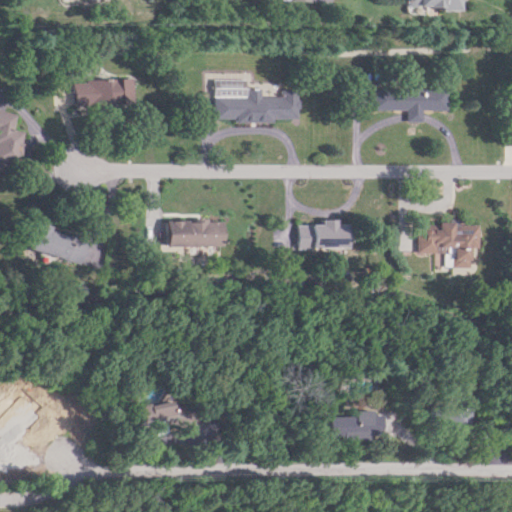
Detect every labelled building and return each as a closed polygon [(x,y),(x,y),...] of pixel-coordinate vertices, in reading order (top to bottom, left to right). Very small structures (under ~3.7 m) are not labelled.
[(453,0),(398,0),(398,8),(454,8),(453,0)] [(134,102),(133,78),(71,80),(72,104),(134,102)] [(368,109),(402,109),(402,121),(418,121),(418,109),(443,109),(443,88),(416,88),(416,78),(402,78),(402,88),(368,88),(368,109)] [(212,118),(232,118),(232,121),(296,121),(296,90),(280,90),(280,96),(259,96),(259,88),(244,88),(244,79),(212,79),(212,118)] [(12,114),(0,110),(0,162),(1,161),(12,163),(19,132),(8,129),(12,114)] [(293,224),(293,248),(344,247),(343,223),(334,224),(334,219),(317,219),(317,224),(293,224)] [(216,220),(159,220),(160,245),(216,245),(216,220)] [(431,266),(476,266),(476,225),(455,225),(455,221),(431,221),(431,224),(413,224),(413,253),(431,252),(431,266)] [(81,240),(44,232),(45,225),(30,222),(24,251),(75,262),(81,240)] [(130,403),(133,425),(142,424),(145,443),(161,440),(158,420),(167,419),(164,398),(130,403)] [(0,448),(31,425),(17,405),(0,417),(0,448)] [(462,408),(435,407),(435,427),(462,428),(462,408)] [(319,416),(320,440),(372,439),(372,414),(362,415),(362,410),(344,410),(344,415),(319,416)]
